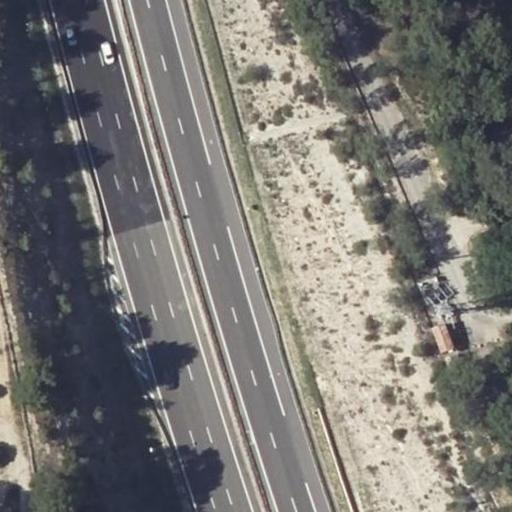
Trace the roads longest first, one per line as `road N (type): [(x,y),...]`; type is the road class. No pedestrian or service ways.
road 1 (motorway): [(314,511),(156,0)]
road 2 (motorway): [(82,0),(225,511)]
road 3 (residential): [(483,314),(459,294),(335,0)]
road 4 (track): [(0,350),(21,511)]
